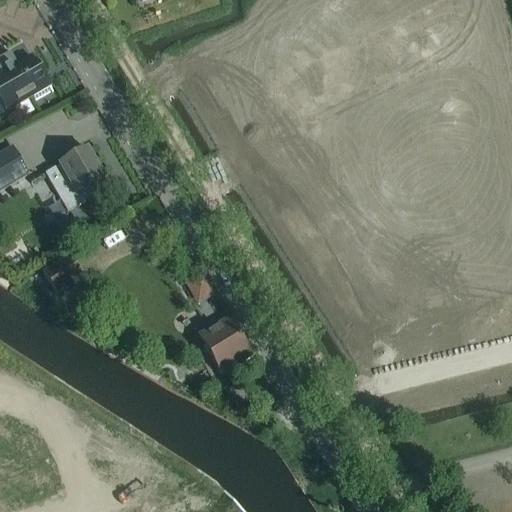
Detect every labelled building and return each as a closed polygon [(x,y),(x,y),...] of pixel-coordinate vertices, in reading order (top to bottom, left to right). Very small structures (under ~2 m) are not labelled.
[(0,63),(0,102),(7,113),(32,98),(34,101),(50,92),(51,94),(52,93),(31,58),(6,73),(0,63)] [(0,195),(27,179),(10,151),(0,157),(0,195)] [(69,161),(44,176),(66,214),(97,195),(93,187),(104,181),(86,151),(69,161)] [(159,264),(152,251),(146,254),(153,267),(159,264)] [(68,256),(42,275),(57,297),(84,278),(68,256)] [(213,297),(201,276),(184,285),(196,306),(213,297)] [(251,359),(228,320),(197,339),(220,378),(251,359)] [(8,372),(0,384),(0,409),(7,414),(26,384),(8,372)] [(26,384),(7,414),(25,425),(44,396),(26,384)] [(44,396),(25,425),(43,437),(48,430),(62,408),(44,396)] [(48,430),(43,437),(62,449),(80,419),(62,408),(48,430)] [(80,419),(62,449),(80,460),(99,431),(80,419)] [(99,431),(80,460),(98,472),(117,443),(99,431)] [(117,443),(98,472),(116,483),(135,455),(117,443)] [(135,455),(116,483),(135,495),(153,466),(135,455)] [(12,461),(7,467),(19,475),(23,468),(12,461)] [(153,466),(135,495),(154,507),(172,479),(153,466)] [(23,468),(19,475),(31,483),(35,476),(23,468)] [(23,481),(19,488),(30,495),(34,488),(23,481)] [(48,485),(44,491),(55,499),(59,492),(48,485)] [(34,488),(30,495),(40,502),(44,495),(34,488)] [(59,492),(55,499),(67,506),(71,500),(59,492)]
